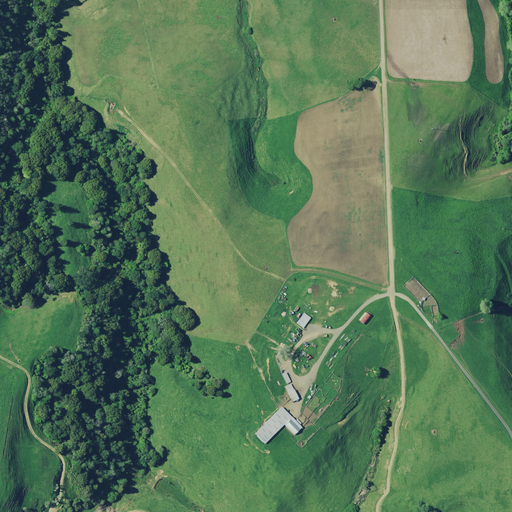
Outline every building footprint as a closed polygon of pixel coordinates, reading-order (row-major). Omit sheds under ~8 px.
[(371,315),(368,312),(367,313),(365,312),(359,320),(365,324),(371,316),(370,316),(371,315)] [(311,318),(304,313),(297,323),(303,328),(311,318)] [(291,382),(286,372),(282,374),(287,384),(291,382)] [(299,400),(291,383),(285,386),(293,402),(296,400),(296,401),(299,400)] [(295,421),(282,407),(255,434),(264,444),(284,424),(294,435),(302,427),(300,425),(301,423),(297,419),(295,421)]
